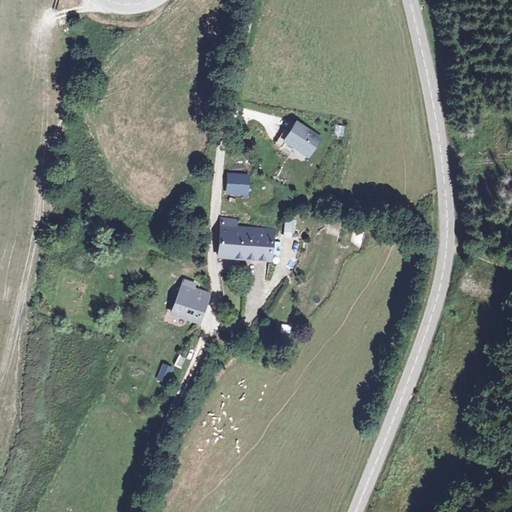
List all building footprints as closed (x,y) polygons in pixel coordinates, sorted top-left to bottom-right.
[(319,138),(296,123),(285,140),(308,155),(319,138)] [(333,136),(342,138),(344,127),(336,125),(333,136)] [(247,177),(227,175),(226,191),(245,193),(247,177)] [(271,263),(272,254),(279,255),(280,242),(273,242),(274,230),(236,227),(237,220),(220,218),(216,258),(271,263)] [(294,221),(283,221),(283,232),(294,233),(294,221)] [(357,229),(351,241),(359,245),(366,233),(357,229)] [(171,314),(195,324),(201,307),(206,294),(192,289),(194,283),(184,278),(171,314)] [(279,333),(289,334),(290,325),(280,324),(279,333)] [(184,357),(177,355),(173,365),(180,367),(184,357)] [(171,369),(163,367),(161,373),(169,376),(171,369)]
